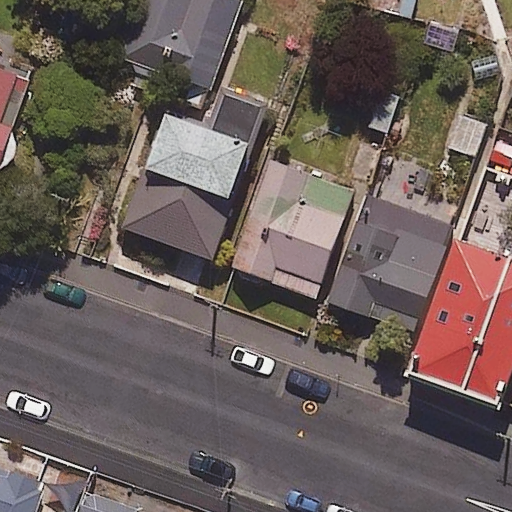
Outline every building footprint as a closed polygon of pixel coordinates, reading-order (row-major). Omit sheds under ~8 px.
[(146,0),(126,57),(215,88),(245,1),(243,0),(146,0)] [(0,170),(10,173),(42,65),(0,52),(0,170)] [(270,112),(229,97),(217,131),(173,116),(132,230),(217,260),(270,112)] [(359,194),(275,162),(235,267),(319,298),(359,194)] [(511,198),(511,193),(490,184),(473,223),(497,234),(511,198)] [(457,235),(373,202),(334,300),(418,333),(457,235)] [(511,397),(511,259),(463,243),(415,380),(507,412),(511,397)] [(0,511),(40,511),(48,488),(0,473),(0,511)]
